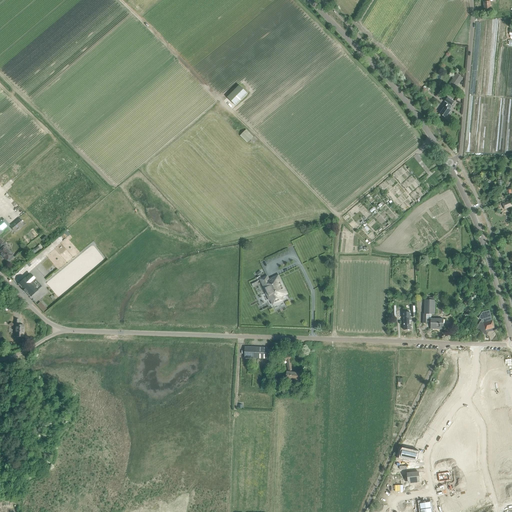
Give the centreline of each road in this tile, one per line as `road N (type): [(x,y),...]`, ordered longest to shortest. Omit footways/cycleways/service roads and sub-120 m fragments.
road 1 (unclassified): [(444,344),(61,329)]
road 2 (track): [(223,227),(230,260),(220,394),(226,474)]
road 3 (track): [(432,139),(338,215),(334,339)]
road 4 (unclassified): [(448,164),(375,64),(310,0)]
road 5 (unclassified): [(364,511),(444,344)]
road 6 (unclassified): [(511,338),(448,164)]
road 7 (unclassified): [(471,0),(461,153),(448,164)]
road 8 (track): [(475,344),(427,460),(435,502)]
road 9 (track): [(456,389),(482,427),(496,511)]
